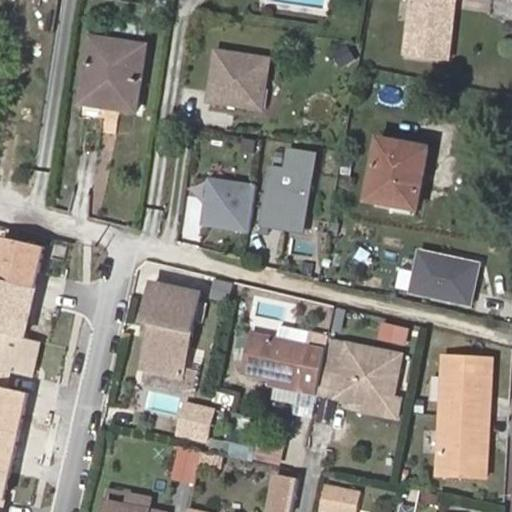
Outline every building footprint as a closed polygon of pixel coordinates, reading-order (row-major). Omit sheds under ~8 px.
[(409,0),(404,53),(449,58),(455,0),(409,0)] [(148,46),(93,38),(83,103),(137,112),(148,46)] [(258,105),(267,47),(212,39),(203,96),(258,105)] [(431,150),(382,141),(370,200),(421,210),(431,150)] [(285,171),(315,175),(318,155),(289,150),(285,171)] [(269,226),(276,227),(285,171),(278,170),(269,226)] [(285,171),(276,227),(305,232),(315,175),(285,171)] [(260,192),(213,185),(205,232),(253,239),(260,192)] [(45,246),(1,235),(0,237),(0,276),(35,285),(45,246)] [(468,307),(478,265),(419,251),(409,293),(468,307)] [(41,287),(0,277),(0,332),(29,340),(41,287)] [(198,293),(150,283),(142,321),(153,324),(150,339),(146,338),(140,368),(180,377),(198,293)] [(304,343),(307,329),(277,323),(274,337),(304,343)] [(404,342),(407,330),(394,326),(391,338),(404,342)] [(267,377),(300,383),(308,344),(304,343),(274,337),(247,331),(240,370),(267,377)] [(316,386),(315,389),(362,398),(374,401),(391,391),(399,354),(344,342),(326,338),(324,347),(316,386)] [(316,386),(324,347),(308,344),(300,383),(316,386)] [(437,354),(433,470),(482,472),(483,438),(476,437),(476,415),(477,392),(485,393),(487,356),(437,354)] [(298,391),(300,383),(267,377),(265,384),(298,391)] [(398,393),(391,391),(374,401),(362,398),(360,408),(394,415),(398,393)] [(484,415),(485,393),(477,392),(476,415),(484,415)] [(209,412),(183,407),(177,435),(203,441),(209,412)] [(476,437),(483,438),(484,415),(476,415),(476,437)] [(229,454),(258,456),(260,433),(231,430),(229,454)] [(178,446),(174,482),(199,484),(202,448),(178,446)] [(206,450),(203,464),(224,469),(227,455),(206,450)] [(0,511),(10,473),(0,470),(0,511)] [(279,471),(270,508),(288,511),(290,511),(297,476),(279,471)] [(345,511),(353,511),(357,492),(322,484),(318,506),(345,511)] [(108,489),(105,503),(144,511),(147,497),(108,489)] [(150,511),(144,511),(105,503),(103,511),(150,511)]
